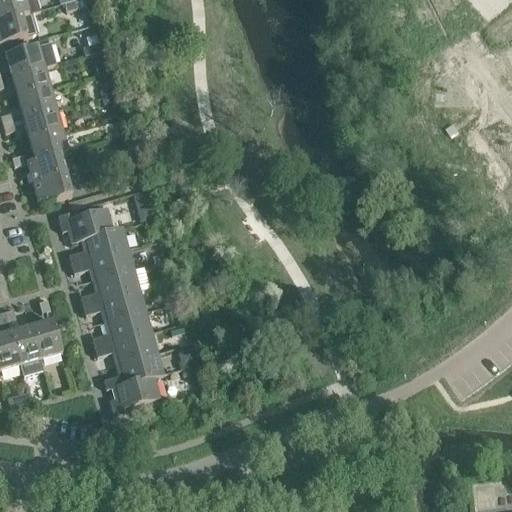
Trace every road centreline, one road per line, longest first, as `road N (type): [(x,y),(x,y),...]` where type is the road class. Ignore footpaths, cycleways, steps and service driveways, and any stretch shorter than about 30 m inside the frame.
road 1 (residential): [(0,471),(154,482),(368,403)]
road 2 (unclassified): [(511,137),(466,60),(453,6)]
